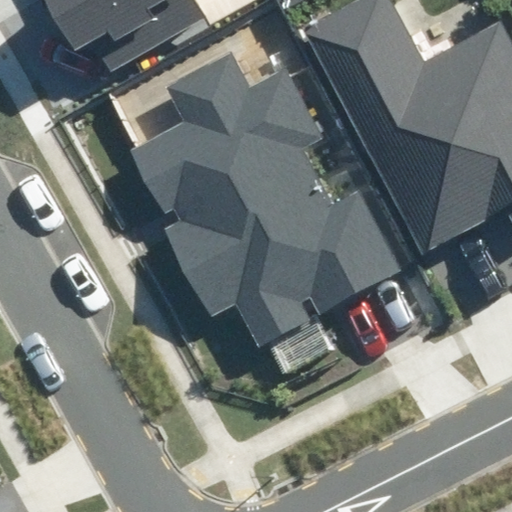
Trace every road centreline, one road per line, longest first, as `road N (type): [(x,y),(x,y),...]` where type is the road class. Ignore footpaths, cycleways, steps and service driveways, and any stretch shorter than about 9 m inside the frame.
road 1 (residential): [(179,511),(0,194)]
road 2 (residential): [(511,416),(324,511)]
